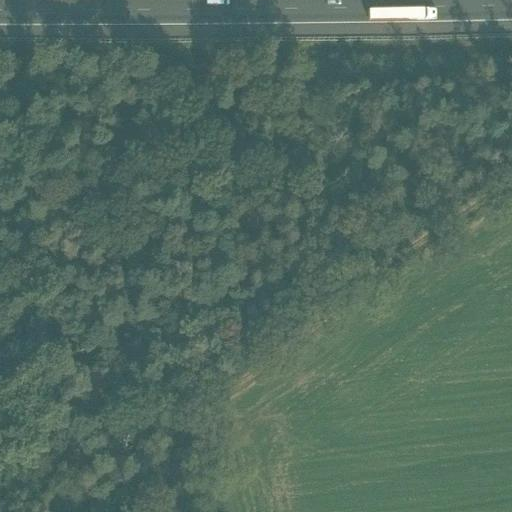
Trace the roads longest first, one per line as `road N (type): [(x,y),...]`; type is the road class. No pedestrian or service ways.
road 1 (track): [(0,481),(511,172)]
road 2 (motorway): [(0,12),(511,6)]
